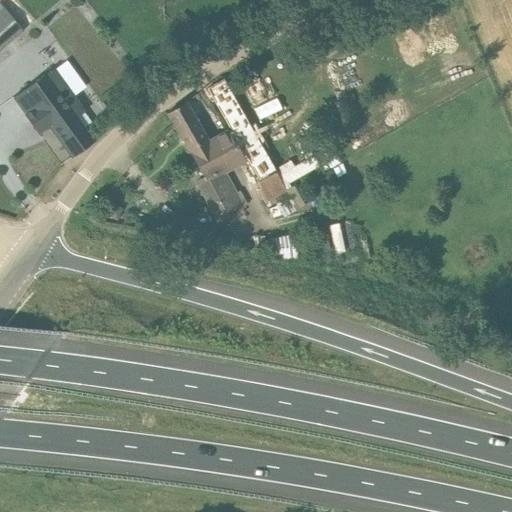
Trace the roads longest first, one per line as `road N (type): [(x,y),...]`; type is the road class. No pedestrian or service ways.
road 1 (motorway): [(511,453),(196,388),(0,360)]
road 2 (motorway): [(511,404),(248,311),(30,252)]
road 3 (motorway): [(0,436),(264,468),(493,511)]
road 4 (unclassified): [(30,252),(99,157),(152,107),(224,59),(353,0)]
